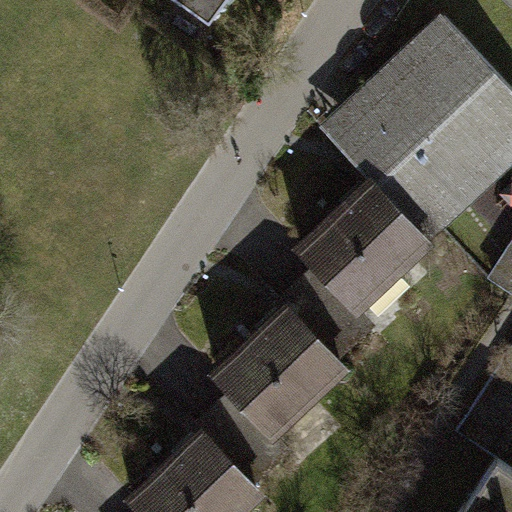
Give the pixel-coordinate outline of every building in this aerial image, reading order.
[(180,0),(211,23),(227,0),(180,0)] [(368,164),(294,234),(357,300),(431,231),(511,154),(511,80),(443,8),(325,120),(368,164)] [(511,239),(490,272),(511,286),(511,239)] [(286,288),(209,361),(273,429),(351,357),(286,288)] [(510,459),(511,460),(511,349),(462,427),(510,459)] [(236,511),(268,484),(203,414),(123,487),(145,510),(146,511),(236,511)] [(471,504),(465,511),(511,511),(511,460),(510,459),(477,508),(471,504)]
